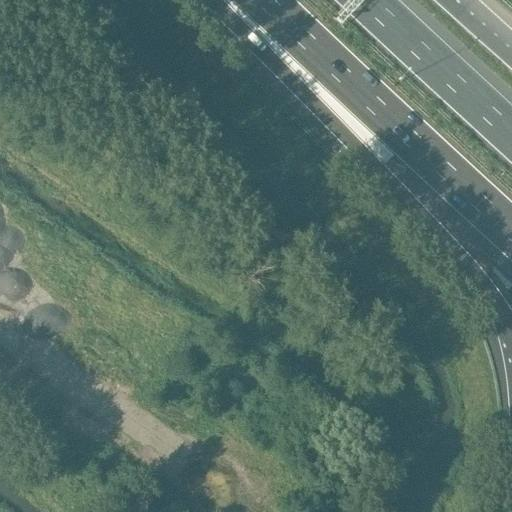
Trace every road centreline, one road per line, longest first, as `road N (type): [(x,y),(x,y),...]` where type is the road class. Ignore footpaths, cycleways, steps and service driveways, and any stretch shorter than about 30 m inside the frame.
road 1 (motorway): [(214,0),(461,263),(511,336)]
road 2 (motorway): [(265,0),(511,231)]
road 3 (motorway): [(511,135),(364,0)]
